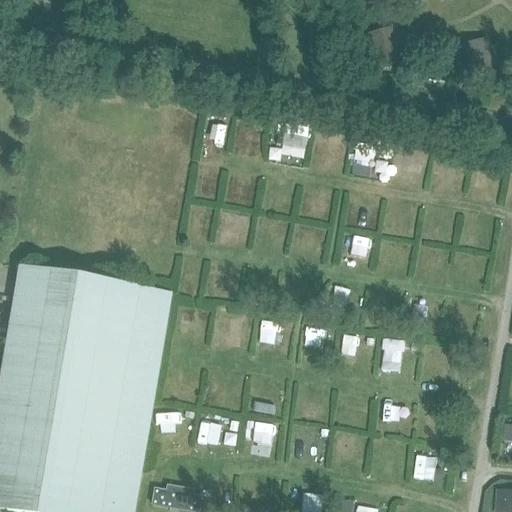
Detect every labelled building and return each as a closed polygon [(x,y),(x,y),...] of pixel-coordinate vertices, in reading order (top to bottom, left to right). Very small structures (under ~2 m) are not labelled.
[(360,38),(372,74),(407,63),(396,27),(360,38)] [(499,74),(489,39),(451,51),(462,86),(499,74)] [(177,42),(170,41),(168,48),(175,49),(177,42)] [(219,142),(225,123),(208,119),(203,137),(219,142)] [(262,158),(301,165),(307,132),(281,127),(279,136),(267,134),(262,158)] [(351,177),(368,178),(370,150),(353,149),(351,177)] [(236,249),(243,215),(222,211),(215,244),(236,249)] [(0,510),(11,511),(135,511),(171,296),(22,271),(0,400),(0,510)] [(217,316),(211,345),(232,349),(238,320),(217,316)] [(447,319),(446,336),(469,337),(470,320),(447,319)] [(319,354),(320,334),(305,333),(304,353),(319,354)] [(195,397),(197,387),(178,383),(176,393),(195,397)] [(301,394),(300,422),(321,423),(323,395),(301,394)] [(176,414),(156,414),(157,435),(177,435),(176,414)] [(196,447),(218,448),(219,426),(198,424),(196,447)] [(511,427),(504,426),(502,444),(511,444),(511,427)] [(337,436),(331,460),(344,463),(350,439),(337,436)] [(260,461),(262,440),(245,438),(243,459),(260,461)] [(321,463),(322,441),(302,440),(300,462),(321,463)] [(504,446),(500,446),(499,457),(502,457),(501,462),(511,463),(511,458),(503,457),(504,446)] [(511,511),(511,492),(496,491),(494,511),(511,511)] [(203,511),(206,500),(155,492),(153,507),(182,511),(203,511)] [(319,511),(320,498),(289,496),(288,511),(319,511)]
